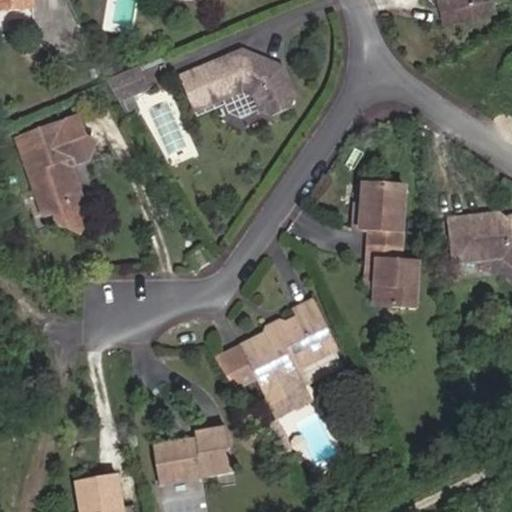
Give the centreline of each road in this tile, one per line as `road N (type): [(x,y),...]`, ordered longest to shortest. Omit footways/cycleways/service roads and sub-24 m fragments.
road 1 (residential): [(370,51),(319,150),(269,220),(207,281),(113,310)]
road 2 (residential): [(370,51),(444,114),(511,157)]
